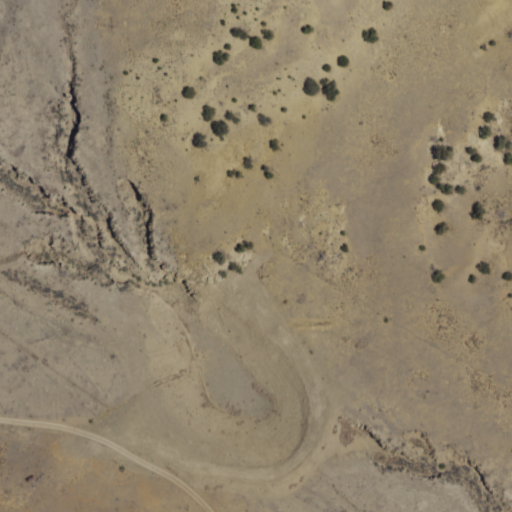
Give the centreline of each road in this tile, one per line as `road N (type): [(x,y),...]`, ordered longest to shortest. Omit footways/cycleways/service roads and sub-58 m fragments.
road 1 (track): [(0,365),(209,511)]
road 2 (track): [(75,0),(0,220)]
